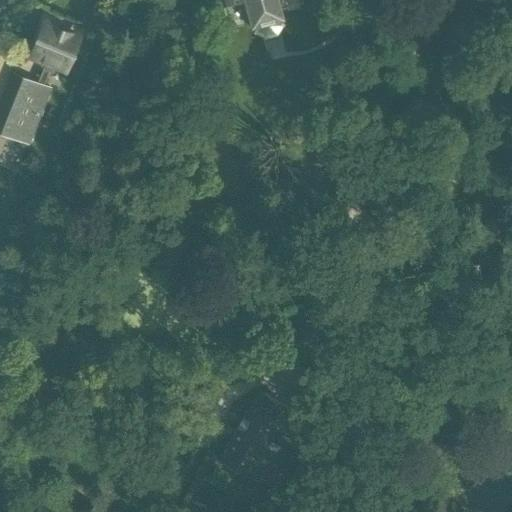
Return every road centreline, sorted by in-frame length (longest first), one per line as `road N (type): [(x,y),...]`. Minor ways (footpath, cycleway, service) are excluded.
road 1 (track): [(454,0),(419,55),(325,272)]
road 2 (track): [(325,272),(282,350),(242,381),(190,511)]
